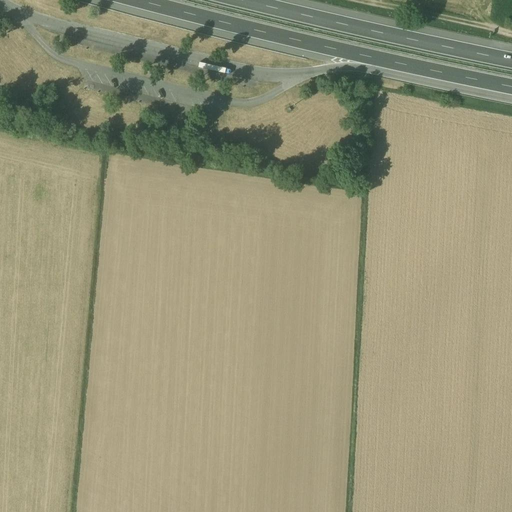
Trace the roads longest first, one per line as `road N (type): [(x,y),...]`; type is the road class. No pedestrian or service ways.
road 1 (motorway): [(143,0),(508,86)]
road 2 (motorway): [(511,60),(244,0)]
road 3 (motorway): [(334,65),(508,86)]
road 4 (track): [(511,30),(374,0)]
